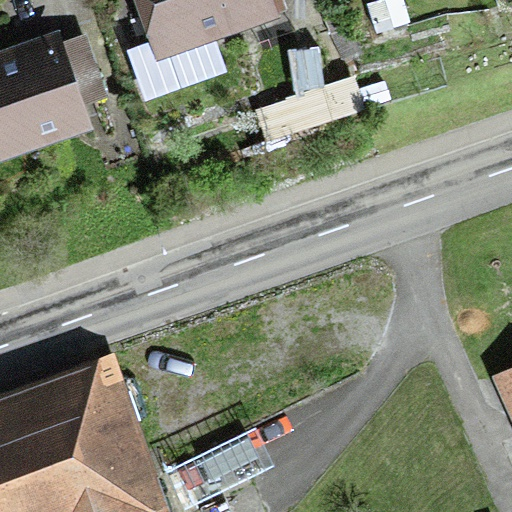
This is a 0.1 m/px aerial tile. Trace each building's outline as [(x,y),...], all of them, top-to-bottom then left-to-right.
[(279,12),(274,0),(136,0),(149,35),(125,43),(143,96),(227,67),(215,34),(279,12)] [(368,0),(376,28),(410,18),(404,0),(368,0)] [(63,39),(57,24),(0,44),(0,154),(93,121),(86,102),(105,95),(82,32),(63,39)] [(247,142),(363,102),(352,69),(236,109),(247,142)] [(97,137),(107,168),(141,158),(132,126),(97,137)] [(170,511),(115,349),(0,387),(0,511),(170,511)] [(511,361),(491,370),(511,416),(511,361)]
